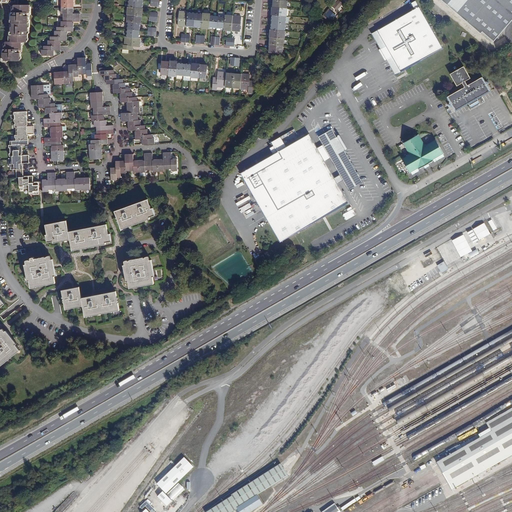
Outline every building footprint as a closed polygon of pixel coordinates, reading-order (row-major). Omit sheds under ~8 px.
[(12,30),(11,31),(11,43),(13,42),(13,39),(12,38),(12,33),(13,32),(13,28),(15,27),(15,22),(13,21),(13,15),(15,14),(15,11),(16,10),(16,8),(20,8),(15,1),(14,0),(8,0),(3,0),(2,0),(0,0),(1,1),(11,1),(12,3),(15,8),(14,10),(14,13),(12,14),(12,24),(14,25),(14,26),(12,27),(12,30)] [(61,0),(61,9),(73,9),(73,0),(61,0)] [(334,9),(340,3),(337,0),(336,0),(330,6),(334,9)] [(511,0),(442,0),(481,34),(483,32),(494,41),(511,20),(511,0)] [(128,9),(141,10),(142,2),(128,1),(128,9)] [(273,1),(272,9),(287,10),(288,3),(286,3),(274,1),(273,1)] [(414,9),(377,30),(386,46),(385,47),(384,49),(388,56),(391,57),(391,56),(401,72),(443,48),(419,6),(419,7),(414,9)] [(29,32),(31,32),(31,19),(30,18),(30,15),(32,15),(32,8),(20,8),(16,8),(16,10),(15,11),(15,14),(13,15),(13,21),(15,22),(15,27),(13,28),(13,32),(12,33),(12,38),(13,39),(13,42),(11,43),(8,43),(8,44),(6,45),(6,49),(5,49),(4,50),(5,56),(6,57),(6,60),(11,60),(22,60),(22,53),(21,53),(21,50),(24,50),(24,42),(26,42),(30,42),(30,36),(29,36),(29,32)] [(73,9),(61,9),(61,14),(63,14),(63,18),(80,18),(80,14),(73,15),(73,9)] [(142,10),(141,10),(128,9),(127,9),(126,16),(127,16),(141,17),(142,10)] [(287,10),(272,9),(271,9),(271,17),(286,18),(287,18),(287,10)] [(331,20),(335,15),(328,9),(323,13),(331,20)] [(186,28),(187,15),(187,14),(179,13),(178,19),(178,22),(177,28),(186,29),(186,28)] [(187,15),(186,28),(194,29),(195,15),(187,15)] [(195,15),(194,29),(201,30),(202,16),(195,15)] [(202,16),(201,30),(209,31),(209,29),(210,17),(210,16),(202,15),(202,16)] [(127,24),(139,25),(140,25),(141,17),(127,16),(127,24)] [(210,17),(209,29),(216,30),(217,18),(210,17)] [(225,19),(224,31),(224,32),(231,33),(232,18),(225,17),(225,19)] [(286,25),(286,18),(271,17),(271,24),(286,25)] [(61,22),(61,28),(73,28),(73,22),(79,22),(80,18),(63,18),(63,22),(61,22)] [(216,30),(224,31),(225,19),(217,18),(216,30)] [(241,19),(232,18),(231,33),(240,33),(241,27),(241,24),(241,19)] [(139,25),(127,24),(127,31),(139,32),(139,25)] [(271,24),(270,31),(285,33),(286,25),(271,24)] [(55,32),(55,37),(67,37),(67,32),(73,32),(73,28),(61,28),(57,28),(57,32),(55,32)] [(386,46),(377,30),(371,34),(396,75),(401,72),(391,56),(391,57),(388,56),(384,49),(385,47),(386,46)] [(138,40),(139,32),(127,31),(126,39),(138,40)] [(286,33),(285,33),(270,31),(269,39),(270,39),(284,40),(285,40),(286,33)] [(48,47),(60,47),(60,42),(67,42),(67,37),(55,37),(50,37),(50,41),(48,41),(48,47)] [(138,40),(126,39),(125,39),(124,48),(121,47),(121,52),(130,52),(131,48),(133,48),(139,49),(140,40),(138,40)] [(269,46),(270,46),(283,48),(284,48),(284,40),(270,39),(269,46)] [(282,55),(283,48),(270,46),(269,54),(275,55),(277,55),(282,55)] [(60,51),(60,47),(48,47),(44,47),(44,51),(42,51),(42,56),(54,56),(54,51),(60,51)] [(82,59),(82,75),(86,75),(86,77),(92,77),(91,64),(86,65),(86,58),(82,59)] [(72,65),(73,78),(79,78),(79,75),(82,75),(82,59),(77,59),(78,65),(72,65)] [(161,76),(168,77),(169,64),(162,63),(161,69),(161,72),(161,76)] [(175,79),(176,77),(177,65),(177,64),(169,63),(169,64),(168,77),(168,78),(175,79)] [(63,72),(64,85),(70,85),(70,82),(73,82),(73,78),(72,65),(68,66),(69,72),(63,72)] [(183,78),(184,66),(177,65),(176,77),(183,78)] [(192,67),(190,80),(198,81),(198,80),(199,67),(199,66),(192,65),(192,67)] [(190,83),(190,80),(192,67),(184,66),(183,78),(183,82),(190,83)] [(471,78),(464,66),(451,74),(458,86),(460,84),(463,88),(448,97),(456,111),(469,103),(471,106),(479,101),(477,98),(490,91),(482,77),(468,86),(465,82),(471,78)] [(207,67),(199,67),(198,80),(206,80),(206,76),(207,73),(207,67)] [(106,81),(117,81),(116,75),(114,75),(114,71),(113,71),(104,71),(104,69),(99,69),(100,76),(104,76),(104,81),(106,81)] [(64,85),(63,72),(54,73),(54,74),(54,85),(64,85)] [(225,90),(226,75),(218,74),(218,80),(217,82),(214,82),(213,92),(216,93),(217,90),(225,90)] [(225,90),(232,90),(234,76),(226,75),(225,90)] [(232,90),(240,91),(241,77),(234,76),(232,90)] [(241,77),(240,91),(240,92),(249,93),(249,95),(253,96),(254,85),(250,85),(250,83),(250,77),(241,76),(241,77)] [(113,85),(113,90),(126,89),(125,84),(123,84),(123,80),(117,81),(106,81),(106,85),(113,85)] [(32,96),(44,95),(43,86),(35,86),(31,86),(32,96)] [(121,99),(133,98),(132,93),(130,93),(130,89),(126,89),(113,90),(114,94),(120,94),(121,99)] [(91,103),(103,102),(103,93),(91,94),(91,103)] [(39,105),(51,104),(51,99),(48,99),(48,95),(44,95),(32,96),(32,100),(38,100),(39,105)] [(137,98),(133,98),(121,99),(121,103),(127,103),(127,108),(140,108),(140,102),(137,102),(137,98)] [(103,102),(91,103),(91,109),(93,109),(94,112),(110,111),(110,107),(103,107),(103,102)] [(45,114),(49,114),(58,114),(58,108),(55,108),(55,104),(51,104),(39,105),(39,109),(45,109),(45,114)] [(140,113),(140,108),(127,108),(128,114),(121,114),(122,118),(138,117),(138,113),(140,113)] [(110,111),(94,112),(94,117),(92,117),(92,122),(94,122),(105,122),(104,116),(111,116),(110,111)] [(15,122),(27,122),(26,112),(18,113),(15,113),(15,122)] [(58,114),(49,114),(50,120),(43,120),(44,124),(60,123),(60,119),(62,119),(62,113),(58,114)] [(139,123),(138,117),(122,118),(122,122),(128,122),(129,127),(141,127),(141,123),(139,123)] [(17,128),(18,132),(34,131),(34,127),(28,127),(27,122),(15,122),(15,128),(17,128)] [(97,128),(97,132),(114,130),(113,127),(107,127),(107,122),(105,122),(94,122),(95,128),(97,128)] [(50,128),(50,133),(63,133),(62,127),(60,127),(60,123),(44,124),(44,128),(50,128)] [(135,131),(136,136),(148,136),(148,130),(146,130),(145,126),(141,127),(129,127),(129,131),(135,131)] [(323,146),(318,149),(338,183),(343,180),(349,191),(364,182),(334,129),(319,137),(323,146)] [(114,130),(97,132),(97,135),(95,136),(95,141),(108,140),(108,135),(114,135),(114,130)] [(34,135),(34,131),(18,132),(18,136),(16,136),(16,141),(28,141),(28,136),(34,135)] [(63,133),(50,133),(51,139),(44,139),(45,143),(61,142),(61,138),(63,138),(63,133)] [(310,134),(241,173),(280,243),(349,203),(338,183),(318,149),(310,134)] [(148,136),(136,136),(136,140),(143,140),(143,146),(155,145),(155,139),(153,139),(152,135),(148,136)] [(425,146),(419,135),(404,144),(410,155),(402,160),(410,173),(412,173),(413,175),(419,171),(418,169),(419,169),(420,171),(425,168),(425,169),(430,167),(429,165),(434,163),(432,161),(434,160),(435,162),(444,157),(443,154),(444,154),(436,140),(425,146)] [(90,151),(102,150),(102,145),(108,145),(108,140),(95,141),(91,141),(91,145),(89,146),(90,151)] [(10,146),(10,151),(22,151),(22,146),(28,145),(28,141),(16,141),(12,142),(12,146),(10,146)] [(51,147),(51,152),(64,151),(64,146),(61,146),(61,142),(45,143),(45,147),(51,147)] [(102,150),(90,151),(90,161),(95,160),(102,160),(102,150)] [(12,157),(12,161),(29,160),(29,156),(22,156),(22,151),(10,151),(10,157),(12,157)] [(64,151),(51,152),(52,161),(59,161),(64,161),(64,151)] [(158,160),(159,172),(165,172),(165,170),(168,170),(167,153),(163,153),(164,160),(158,160)] [(167,153),(168,170),(172,169),(172,171),(178,171),(177,159),(172,159),(172,153),(167,153)] [(133,155),(129,155),(130,172),(134,172),(134,173),(140,173),(139,161),(134,161),(133,154),(133,155)] [(139,161),(140,173),(145,173),(145,171),(149,171),(149,154),(144,154),(144,161),(139,161)] [(153,172),(159,172),(158,160),(153,160),(152,154),(149,154),(149,171),(153,170),(153,172)] [(125,162),(120,162),(120,174),(126,174),(126,172),(130,172),(129,155),(125,155),(125,162)] [(29,160),(12,161),(13,165),(11,165),(11,170),(12,170),(16,170),(23,170),(23,164),(30,164),(29,160)] [(121,178),(120,174),(120,162),(116,162),(116,168),(111,168),(111,181),(117,181),(117,179),(121,178)] [(30,190),(29,177),(24,178),(23,173),(16,174),(16,179),(19,179),(20,184),(20,188),(24,188),(24,190),(30,190)] [(67,180),(61,180),(62,192),(72,192),(71,189),(71,173),(66,173),(67,180)] [(75,173),(71,173),(71,189),(75,189),(75,191),(81,191),(80,179),(75,179),(75,173)] [(48,191),(52,190),(51,174),(48,174),(48,180),(42,181),(43,193),(48,193),(48,191)] [(62,192),(61,180),(56,180),(56,174),(51,174),(52,190),(56,190),(56,192),(62,192)] [(33,177),(29,177),(30,190),(30,194),(34,194),(34,196),(39,196),(38,183),(33,184),(33,177)] [(80,179),(81,191),(90,191),(90,178),(80,179)] [(150,201),(149,199),(116,211),(117,213),(150,201)] [(152,208),(150,201),(117,213),(122,228),(129,226),(148,219),(151,218),(155,216),(152,208)] [(151,220),(151,218),(148,219),(129,226),(122,228),(123,230),(151,220)] [(493,230),(497,229),(493,219),(489,221),(493,230)] [(51,243),(54,242),(63,240),(71,239),(72,240),(74,250),(82,248),(103,244),(106,243),(112,242),(110,235),(109,227),(71,234),(70,233),(68,223),(48,227),(50,235),(51,243)] [(473,242),(490,235),(485,224),(437,244),(447,268),(461,262),(460,262),(479,254),(473,242)] [(109,227),(109,225),(70,233),(71,234),(109,227)] [(74,250),(74,252),(106,245),(106,243),(103,244),(82,248),(74,250)] [(33,281),(34,287),(58,282),(57,277),(53,260),(53,257),(29,261),(30,266),(33,281)] [(155,283),(154,278),(151,261),(150,258),(126,262),(127,266),(130,283),(132,288),(155,283)] [(401,273),(404,280),(415,274),(411,267),(401,273)] [(411,291),(418,286),(414,279),(406,285),(411,291)] [(121,309),(118,294),(110,295),(89,299),(84,300),(84,298),(82,289),(72,291),(65,293),(68,308),(85,305),(85,307),(87,316),(121,309)] [(118,294),(117,292),(84,298),(84,300),(89,299),(110,295),(118,294)] [(87,316),(87,318),(121,311),(121,309),(87,316)] [(5,331),(3,328),(0,330),(0,364),(0,365),(19,349),(16,344),(5,331)] [(16,344),(17,343),(7,330),(5,331),(16,344)] [(0,365),(1,366),(20,350),(19,349),(0,365)] [(511,408),(487,423),(492,431),(438,463),(440,466),(444,473),(448,479),(451,485),(454,490),(511,456),(511,408)] [(178,483),(194,467),(184,457),(156,484),(163,491),(157,497),(161,501),(160,503),(165,509),(185,489),(178,483)] [(232,511),(237,509),(257,495),(288,475),(281,464),(208,511),(232,511)] [(250,511),(263,504),(257,495),(237,509),(239,511),(250,511)] [(140,507),(144,510),(142,511),(158,511),(145,501),(140,507)] [(322,511),(340,511),(341,511),(335,503),(322,511)]
